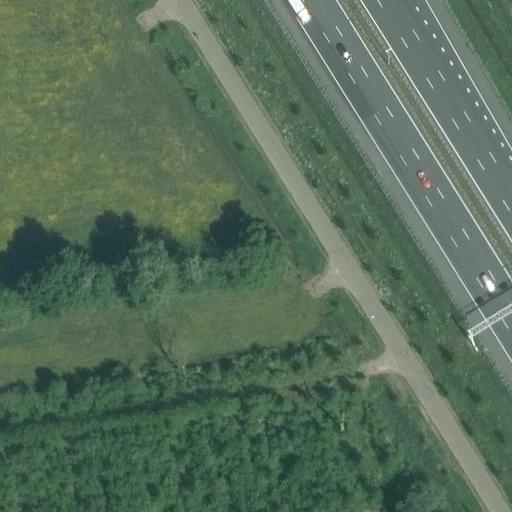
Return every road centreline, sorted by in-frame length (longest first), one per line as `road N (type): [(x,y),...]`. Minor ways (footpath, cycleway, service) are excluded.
road 1 (unclassified): [(501,511),(178,0)]
road 2 (motorway): [(314,0),(511,316)]
road 3 (motorway): [(511,199),(387,0)]
